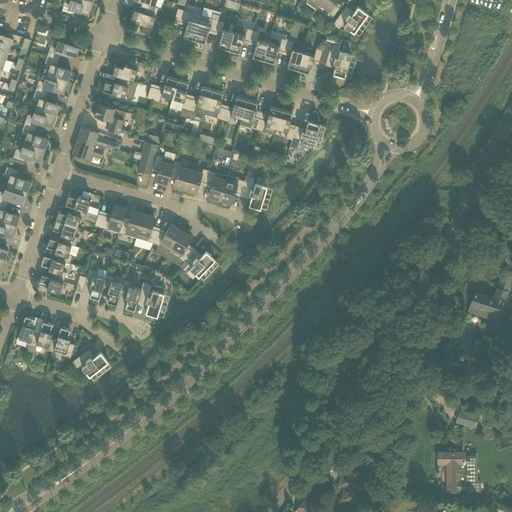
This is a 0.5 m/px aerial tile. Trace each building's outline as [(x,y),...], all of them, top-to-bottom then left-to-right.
[(84,0),(64,0),(64,1),(63,5),(89,14),(92,3),(84,0)] [(155,6),(156,0),(136,0),(141,2),(141,4),(145,6),(143,11),(156,16),(159,7),(155,6)] [(307,0),(308,0),(306,2),(316,9),(320,3),(322,0),(307,0)] [(327,14),(332,18),(340,8),(334,4),(336,0),(322,0),(320,3),(330,10),(327,14)] [(346,5),(333,24),(339,29),(342,25),(354,33),(368,14),(358,7),(355,11),(346,5)] [(184,10),(178,8),(174,22),(175,23),(175,22),(174,22),(175,20),(181,21),(184,10)] [(143,11),(134,9),(131,18),(139,21),(139,23),(152,28),(156,16),(143,11)] [(194,40),(201,15),(184,10),(181,21),(187,23),(185,30),(185,31),(183,37),(194,40)] [(201,15),(194,40),(205,43),(207,37),(209,30),(215,31),(219,20),(220,15),(213,13),(211,18),(201,15)] [(219,20),(215,31),(221,33),(219,41),(220,41),(218,47),(229,50),(236,25),(219,20)] [(253,30),(247,28),(236,25),(229,50),(240,53),(242,47),(244,40),(250,41),(253,30)] [(262,40),(264,31),(256,28),(255,31),(253,30),(250,41),(256,43),(254,51),(252,57),(263,60),(269,42),(262,40)] [(0,45),(9,49),(13,38),(0,33),(0,45)] [(345,77),(351,54),(338,50),(339,45),(341,39),(327,35),(323,50),(319,62),(319,63),(325,65),(335,68),(333,74),(345,77)] [(306,44),(295,41),(296,38),(289,36),(288,40),(285,52),(291,53),(288,61),(289,61),(287,67),(298,70),(303,52),(306,44)] [(282,38),(281,40),(270,37),(263,60),(274,63),(276,57),(279,50),(285,52),(288,40),(282,38)] [(27,50),(31,40),(25,38),(21,48),(27,50)] [(61,41),(59,40),(58,40),(56,47),(50,46),(47,55),(59,59),(61,54),(75,58),(79,47),(70,44),(71,41),(62,40),(61,41)] [(0,57),(6,59),(9,49),(0,45),(0,57)] [(313,60),(319,62),(323,50),(316,48),(314,55),(303,52),(298,70),(309,74),(311,67),(313,60)] [(59,59),(47,55),(44,65),(49,68),(47,74),(67,81),(71,70),(57,65),(59,59)] [(112,74),(121,77),(134,80),(137,68),(124,65),(123,67),(115,65),(112,74)] [(67,81),(47,74),(45,81),(39,80),(36,90),(48,94),(50,88),(63,92),(67,81)] [(161,95),(172,98),(178,79),(167,76),(165,82),(163,90),(157,88),(153,99),(160,101),(161,95)] [(131,89),(134,80),(121,77),(119,82),(115,81),(114,84),(106,81),(103,91),(125,97),(127,88),(131,89)] [(181,110),(182,108),(188,109),(191,98),(185,96),(187,89),(189,82),(178,79),(172,98),(170,107),(181,110)] [(151,83),(147,98),(153,99),(157,88),(151,86),(151,84),(152,84),(151,83)] [(205,115),(207,108),(213,89),(202,86),(200,92),(199,92),(197,100),(191,98),(188,109),(205,115)] [(216,118),(222,119),(226,108),(220,106),(222,99),(224,92),(213,89),(207,108),(218,111),(216,118)] [(48,94),(36,90),(32,99),(38,102),(35,109),(56,115),(60,104),(46,100),(48,94)] [(18,93),(15,100),(23,103),(25,95),(18,93)] [(231,115),(242,118),(247,99),(236,96),(234,102),(232,110),(226,108),(222,119),(229,121),(231,115)] [(251,128),(257,129),(260,118),(254,116),(257,109),(256,109),(258,102),(247,99),(242,118),(253,121),(251,128)] [(96,110),(94,116),(110,121),(107,130),(120,134),(126,112),(98,103),(98,105),(96,105),(95,109),(96,110)] [(265,125),(276,128),(282,109),(271,106),(269,113),(269,112),(266,120),(260,118),(257,129),(263,131),(265,125)] [(56,115),(35,109),(33,115),(28,114),(24,124),(36,128),(38,122),(52,127),(56,115)] [(282,109),(276,128),(287,131),(285,138),(292,139),(295,128),(289,126),(291,119),(293,112),(282,109)] [(299,143),(313,147),(320,124),(308,121),(306,128),(296,125),(295,128),(292,139),(290,146),(298,148),(299,143)] [(36,128),(24,124),(21,133),(26,136),(24,142),(44,149),(48,138),(34,134),(36,128)] [(95,143),(105,146),(107,147),(114,149),(116,142),(97,136),(99,132),(82,126),(78,137),(95,142),(95,143)] [(170,140),(172,133),(164,131),(162,138),(170,140)] [(150,134),(148,142),(153,143),(153,141),(159,143),(161,137),(150,134)] [(78,137),(73,153),(90,159),(91,154),(102,157),(105,146),(95,143),(95,142),(78,137)] [(142,152),(155,156),(158,144),(153,143),(148,142),(147,142),(145,141),(142,152)] [(44,149),(24,142),(22,149),(16,148),(13,158),(25,162),(27,156),(41,161),(44,149)] [(231,158),(233,151),(230,151),(227,150),(225,156),(228,157),(231,158)] [(142,152),(142,154),(135,152),(133,157),(141,159),(138,171),(150,174),(155,156),(142,152)] [(156,180),(167,183),(170,175),(174,160),(156,155),(153,167),(159,169),(156,180)] [(176,177),(174,185),(185,188),(190,170),(179,167),(181,162),(174,160),(170,175),(176,177)] [(7,185),(27,192),(31,181),(17,176),(19,170),(7,166),(4,176),(9,179),(7,185)] [(185,188),(197,192),(199,184),(205,186),(210,170),(203,168),(202,173),(190,170),(185,188)] [(211,187),(209,195),(220,199),(226,180),(227,175),(216,172),(210,170),(205,186),(211,187)] [(249,205),(257,208),(261,209),(267,186),(253,182),(255,177),(246,174),(245,180),(241,196),(251,199),(249,205)] [(220,199),(232,202),(234,194),(241,196),(245,180),(239,178),(237,184),(226,180),(220,199)] [(5,192),(0,190),(0,201),(7,204),(9,199),(23,203),(27,192),(7,185),(5,192)] [(87,211),(91,199),(78,195),(77,198),(69,195),(66,204),(74,207),(87,211)] [(0,220),(16,226),(19,215),(5,210),(7,204),(0,201),(0,220)] [(124,217),(126,209),(114,206),(112,214),(105,212),(101,227),(119,232),(120,227),(124,217)] [(72,213),(68,211),(67,214),(59,211),(56,220),(77,227),(80,219),(84,220),(85,219),(95,222),(98,215),(87,211),(74,207),(72,213)] [(99,210),(98,215),(95,222),(95,225),(101,227),(105,212),(99,210)] [(143,214),(132,211),(129,219),(124,217),(120,227),(119,232),(137,238),(139,233),(143,214)] [(152,225),(155,217),(143,214),(139,233),(137,238),(154,242),(160,228),(152,225)] [(0,233),(12,237),(16,226),(0,220),(0,233)] [(56,220),(53,229),(61,232),(60,235),(65,236),(63,242),(72,244),(72,245),(75,246),(78,237),(74,236),(77,227),(56,220)] [(154,242),(159,245),(170,252),(172,247),(181,230),(171,224),(167,232),(160,228),(154,242)] [(170,252),(179,257),(184,261),(194,247),(187,244),(191,236),(181,230),(172,247),(170,252)] [(63,242),(50,237),(47,247),(55,249),(54,252),(59,253),(57,259),(66,262),(70,263),(72,255),(69,254),(72,245),(72,244),(63,242)] [(112,256),(114,250),(107,247),(105,254),(112,256)] [(188,267),(199,277),(215,259),(206,251),(202,255),(194,247),(184,261),(180,266),(185,271),(188,267)] [(53,271),(51,277),(64,281),(67,272),(63,271),(66,262),(57,259),(44,255),(41,264),(49,267),(48,270),(53,271)] [(90,296),(99,299),(103,287),(106,278),(97,275),(98,271),(95,270),(90,269),(89,268),(86,277),(85,281),(91,283),(89,287),(92,288),(90,296)] [(511,275),(504,273),(499,288),(497,288),(494,299),(475,293),(469,311),(498,321),(507,291),(508,291),(511,278),(511,275)] [(47,286),(46,288),(60,293),(64,281),(51,277),(42,274),(39,283),(47,286)] [(107,302),(117,305),(121,292),(123,283),(114,280),(115,276),(107,274),(106,278),(103,287),(108,288),(107,293),(110,294),(107,302)] [(85,281),(86,277),(80,275),(75,289),(82,291),(85,281)] [(128,299),(125,307),(134,310),(136,304),(141,288),(132,286),(133,282),(125,279),(123,283),(121,292),(126,294),(125,298),(128,299)] [(157,316),(164,293),(166,289),(152,284),(143,282),(141,288),(136,304),(147,307),(146,313),(157,316)] [(32,327),(35,318),(25,315),(19,337),(28,340),(27,344),(29,344),(35,346),(37,343),(39,333),(34,332),(35,327),(32,327)] [(53,324),(43,321),(39,333),(37,343),(46,345),(44,349),(53,352),(54,348),(57,339),(51,337),(53,333),(50,332),(53,324)] [(63,351),(62,355),(71,357),(75,344),(69,342),(70,338),(68,337),(70,329),(61,326),(57,339),(54,348),(63,351)] [(108,361),(101,352),(96,356),(90,348),(71,362),(77,368),(81,365),(90,376),(108,361)] [(12,354),(8,353),(4,363),(5,363),(11,365),(14,358),(12,354)] [(459,387),(455,400),(461,401),(464,389),(459,387)] [(456,422),(476,428),(478,420),(482,421),(483,417),(479,415),(479,414),(460,408),(456,422)] [(470,455),(465,455),(464,452),(438,452),(438,463),(447,463),(447,491),(458,491),(458,488),(469,488),(469,481),(475,481),(475,463),(470,463),(470,455)] [(346,475),(342,474),(340,484),(348,485),(346,493),(344,493),(342,499),(355,502),(358,487),(360,488),(362,478),(360,477),(361,471),(360,471),(360,468),(355,467),(355,470),(347,468),(346,475)] [(507,492),(500,489),(496,495),(502,499),(507,492)] [(316,511),(319,509),(305,499),(297,510),(299,511),(316,511)]
